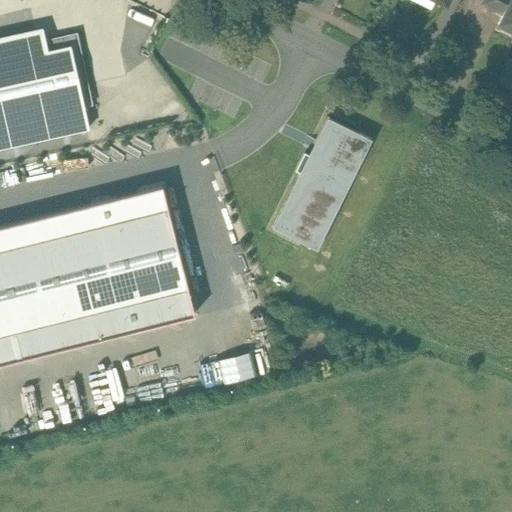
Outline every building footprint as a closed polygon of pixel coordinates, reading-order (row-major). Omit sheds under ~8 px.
[(511,0),(482,0),(481,4),(503,14),(498,24),(511,31),(511,0)] [(44,26),(0,35),(0,148),(89,129),(70,45),(49,50),(44,26)] [(327,117),(272,227),(317,249),(372,139),(327,117)] [(162,186),(0,226),(0,333),(188,287),(162,186)] [(188,287),(0,333),(0,363),(194,314),(188,287)]
